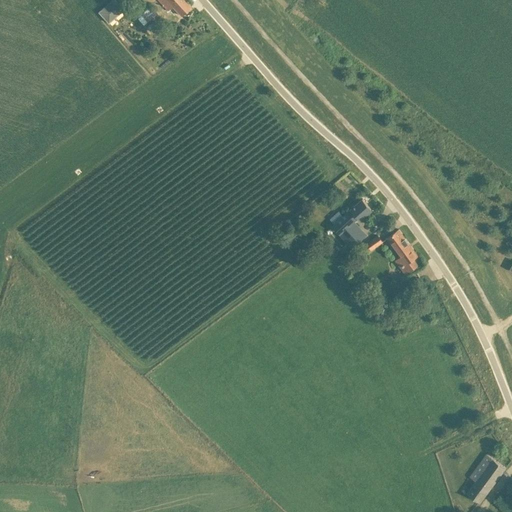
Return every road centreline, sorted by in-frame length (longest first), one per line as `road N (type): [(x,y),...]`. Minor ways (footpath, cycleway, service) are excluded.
road 1 (unclassified): [(511,428),(398,212),(198,0)]
road 2 (track): [(234,0),(416,197),(497,323),(511,362)]
